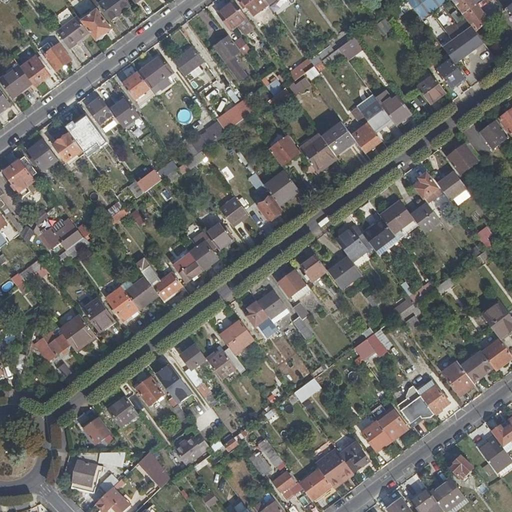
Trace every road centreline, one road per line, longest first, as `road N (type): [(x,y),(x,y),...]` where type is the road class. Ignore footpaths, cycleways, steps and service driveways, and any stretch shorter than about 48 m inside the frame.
road 1 (residential): [(39,426),(511,76)]
road 2 (residential): [(195,0),(0,144)]
road 3 (residential): [(342,511),(511,383)]
